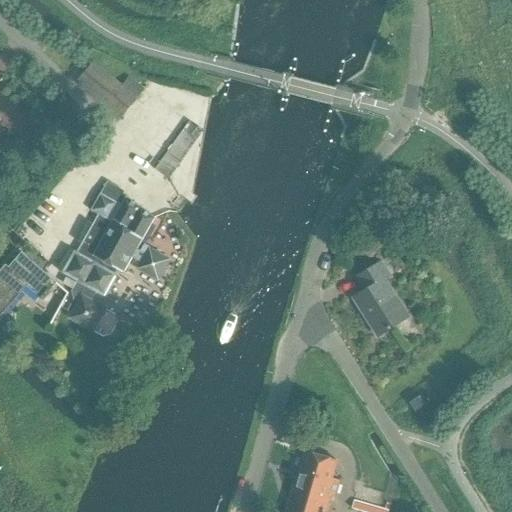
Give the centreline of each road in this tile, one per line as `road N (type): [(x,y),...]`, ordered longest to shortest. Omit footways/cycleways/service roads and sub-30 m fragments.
road 1 (residential): [(300,306),(319,238),(405,115),(417,67),(419,0)]
road 2 (unclassified): [(438,511),(300,306)]
road 3 (residential): [(244,511),(300,306)]
road 4 (residential): [(119,132),(0,27)]
road 5 (unknown): [(491,511),(466,448),(486,411),(511,392)]
